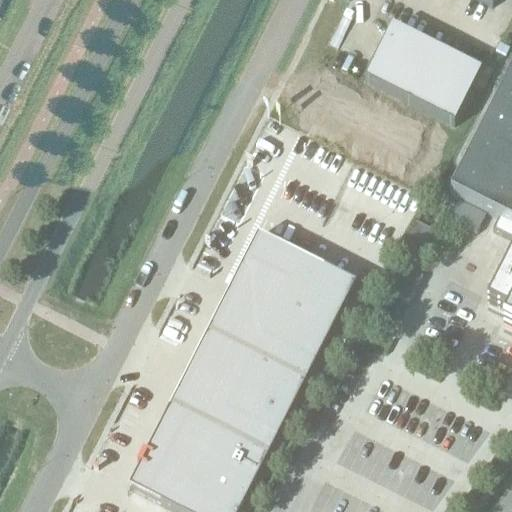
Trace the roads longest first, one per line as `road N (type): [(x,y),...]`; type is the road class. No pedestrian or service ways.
road 1 (unclassified): [(292,0),(88,405)]
road 2 (tertiary): [(0,358),(179,0)]
road 3 (tertiary): [(125,0),(0,251)]
